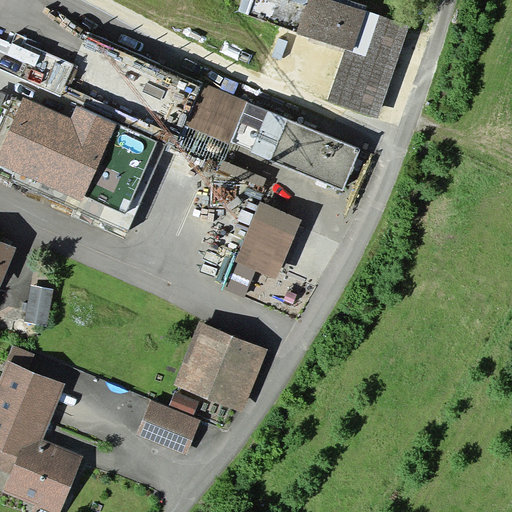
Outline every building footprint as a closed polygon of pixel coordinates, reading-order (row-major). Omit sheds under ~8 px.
[(352,47),(335,101),(381,117),(410,27),(328,0),(316,0),(306,32),(352,47)] [(185,131),(180,145),(222,162),(231,139),(270,155),(285,118),(89,37),(69,84),(185,131)] [(73,122),(25,102),(0,160),(83,194),(112,123),(79,109),(73,122)] [(291,121),(276,158),(347,188),(363,151),(291,121)] [(266,208),(244,262),(285,277),(306,223),(266,208)] [(0,240),(0,288),(1,289),(17,247),(0,240)] [(36,288),(32,318),(53,321),(58,291),(36,288)] [(205,326),(182,384),(246,409),(269,351),(205,326)] [(12,363),(37,373),(43,357),(18,347),(12,363)] [(12,363),(0,393),(0,444),(23,454),(42,444),(65,384),(37,373),(12,363)] [(179,398),(174,409),(196,419),(201,407),(179,398)] [(155,402),(142,434),(190,454),(203,421),(196,419),(174,409),(155,402)] [(42,444),(23,454),(9,490),(42,503),(39,511),(62,511),(83,460),(42,444)]
